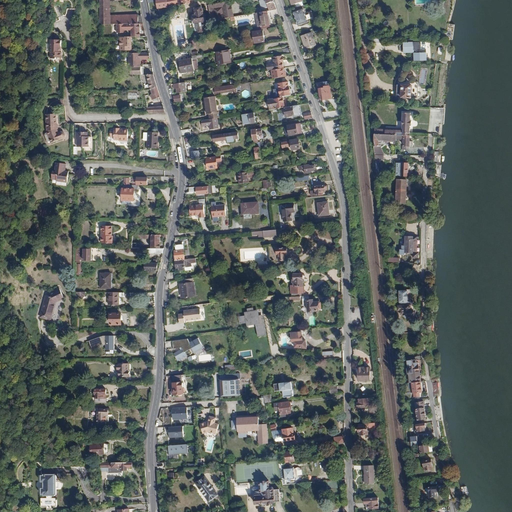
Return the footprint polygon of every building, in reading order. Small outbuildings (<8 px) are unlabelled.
[(100,0),(101,25),(118,25),(141,25),(143,25),(141,16),(110,15),(109,0),(100,0)] [(263,0),(268,12),(270,11),(277,10),(273,0),(263,0)] [(208,9),(211,25),(234,20),(231,5),(228,6),(228,4),(208,9)] [(295,14),(299,27),(309,24),(305,11),(295,14)] [(257,13),(259,27),(270,25),(268,12),(257,13)] [(202,13),(193,14),(197,36),(206,34),(202,13)] [(141,25),(118,25),(118,35),(124,35),(124,30),(132,30),(132,39),(140,39),(141,25)] [(263,32),(253,33),(255,45),(265,43),(263,32)] [(303,37),(307,51),(318,48),(314,34),(303,37)] [(121,42),(121,50),(132,50),(132,39),(123,39),(123,42),(121,42)] [(48,46),(48,53),(52,53),(52,60),(58,60),(58,59),(63,59),(63,53),(61,53),(62,47),(63,47),(63,41),(52,41),(52,46),(48,46)] [(404,41),(389,42),(389,45),(404,45),(405,51),(415,51),(414,49),(417,49),(417,51),(415,51),(415,60),(428,60),(427,41),(414,41),(404,41)] [(217,54),(219,66),(232,64),(230,51),(217,54)] [(152,61),(150,54),(131,53),(131,68),(143,68),(143,66),(142,61),(152,61)] [(178,60),(181,73),(195,70),(194,68),(192,57),(178,60)] [(274,64),(266,65),(267,70),(284,67),(282,57),(273,59),(274,64)] [(273,70),(274,79),(285,77),(284,69),(273,70)] [(152,93),(153,99),(162,98),(156,75),(148,75),(153,93),(152,93)] [(177,87),(177,92),(187,91),(186,81),(173,83),(174,88),(177,87)] [(416,83),(397,82),(397,95),(401,95),(401,96),(410,96),(410,95),(416,95),(416,83)] [(235,90),(234,84),(222,86),(223,88),(213,90),(214,93),(223,92),(223,93),(226,93),(226,91),(235,90)] [(279,90),(280,97),(292,95),(291,88),(279,90)] [(322,101),(331,100),(330,91),(327,91),(326,89),(321,90),(322,101)] [(215,95),(204,96),(207,111),(209,111),(209,116),(219,114),(218,108),(217,108),(215,95)] [(270,110),(285,107),(284,98),(275,99),(275,98),(269,99),(270,110)] [(294,106),(285,107),(287,116),(296,115),(294,106)] [(304,113),(305,120),(314,118),(312,111),(304,113)] [(255,113),(243,114),(244,125),(256,123),(255,113)] [(410,120),(410,113),(402,113),(401,127),(400,133),(402,133),(408,133),(409,133),(410,126),(411,126),(411,120),(410,120)] [(66,133),(65,132),(64,132),(63,132),(59,133),(57,130),(57,115),(47,115),(46,132),(52,143),(65,138),(66,137),(67,136),(67,134),(66,133)] [(219,128),(217,117),(201,120),(202,126),(209,125),(210,129),(219,128)] [(289,125),(290,134),(298,133),(297,124),(289,125)] [(114,128),(113,138),(119,138),(119,140),(128,140),(128,128),(114,128)] [(148,132),(147,147),(158,148),(158,142),(157,142),(157,139),(158,139),(158,132),(148,132)] [(77,137),(77,146),(88,147),(88,137),(86,137),(86,133),(76,133),(76,137),(77,137)] [(237,133),(213,137),(214,143),(227,141),(228,143),(234,142),(234,140),(238,139),(237,133)] [(396,133),(373,133),(375,146),(380,146),(381,143),(395,144),(396,133)] [(402,147),(402,150),(409,151),(409,147),(413,147),(413,145),(414,145),(414,143),(413,143),(413,141),(409,141),(410,136),(407,136),(402,135),(402,147)] [(301,138),(291,139),(292,145),(292,148),(302,147),(301,138)] [(375,146),(374,146),(374,155),(375,155),(384,155),(380,146),(375,146)] [(190,152),(191,161),(193,160),(199,160),(198,151),(190,152)] [(217,157),(208,158),(210,169),(220,167),(219,161),(224,161),(223,155),(217,156),(217,157)] [(56,180),(56,181),(67,183),(69,171),(63,170),(65,164),(56,162),(54,170),(52,170),(51,179),(56,180)] [(305,165),(305,172),(312,172),(312,170),(316,170),(316,165),(311,165),(311,164),(305,165)] [(240,172),(241,182),(250,181),(250,177),(255,177),(255,171),(240,172)] [(395,197),(395,203),(407,203),(407,180),(395,180),(395,192),(392,192),(392,197),(395,197)] [(310,190),(311,194),(323,193),(322,190),(324,190),(324,184),(314,185),(314,189),(310,190)] [(122,186),(122,201),(134,201),(134,190),(136,190),(136,186),(129,186),(123,186),(122,186)] [(215,186),(188,189),(189,194),(197,193),(197,196),(216,194),(215,186)] [(242,202),(243,213),(259,211),(258,200),(242,202)] [(318,203),(319,216),(329,215),(328,202),(318,203)] [(282,205),(284,222),(295,220),(294,212),(298,211),(297,204),(282,205)] [(214,218),(228,217),(227,206),(213,207),(214,218)] [(190,208),(191,218),(198,218),(198,220),(206,219),(205,207),(190,208)] [(102,227),(101,244),(113,244),(113,236),(112,236),(112,226),(107,226),(107,222),(99,221),(99,227),(102,227)] [(151,240),(151,247),(161,247),(161,234),(139,234),(139,240),(151,240)] [(401,241),(400,248),(404,248),(404,253),(412,253),(412,258),(418,258),(419,252),(417,252),(417,240),(417,236),(413,236),(405,236),(405,239),(404,241),(401,241)] [(279,253),(279,259),(286,259),(285,253),(288,253),(288,245),(276,246),(277,253),(279,253)] [(176,253),(177,262),(185,261),(186,261),(184,246),(176,247),(177,253),(176,253)] [(81,250),(81,258),(92,258),(92,247),(84,247),(84,251),(81,250)] [(146,261),(146,270),(157,270),(157,261),(146,261)] [(185,261),(177,262),(178,270),(180,270),(181,272),(186,271),(185,261)] [(102,272),(101,287),(113,287),(113,272),(102,272)] [(292,287),(292,294),(295,294),(301,294),(304,294),(303,274),(295,275),(295,280),(293,280),(293,283),(295,283),(295,286),(292,287)] [(184,283),(179,284),(179,288),(181,288),(182,297),(191,296),(191,289),(194,289),(193,282),(192,282),(192,278),(183,279),(184,283)] [(50,319),(55,301),(65,298),(62,288),(50,292),(49,296),(45,295),(40,317),(50,319)] [(411,291),(411,302),(414,302),(414,290),(402,290),(402,291),(411,291)] [(402,291),(403,303),(404,303),(409,302),(411,302),(411,291),(402,291)] [(110,292),(110,305),(120,305),(120,292),(110,292)] [(309,300),(309,311),(320,311),(320,300),(309,300)] [(405,310),(405,315),(410,315),(410,318),(416,318),(416,310),(413,310),(413,305),(409,305),(406,305),(406,306),(406,310),(405,310)] [(257,313),(254,311),(253,308),(248,309),(248,312),(246,313),(247,315),(238,317),(240,324),(247,322),(248,325),(255,324),(258,336),(267,335),(263,318),(262,318),(261,315),(258,316),(257,313)] [(179,315),(180,324),(185,323),(185,322),(203,319),(201,309),(184,311),(184,314),(179,315)] [(110,312),(110,324),(123,324),(123,312),(117,312),(117,310),(111,310),(111,312),(110,312)] [(290,333),(292,342),(294,342),(295,348),(306,349),(305,341),(302,341),(302,332),(290,333)] [(115,334),(106,334),(106,350),(115,351),(115,334)] [(174,354),(178,361),(188,356),(185,353),(193,348),(196,352),(204,346),(200,337),(190,342),(189,338),(177,340),(178,349),(175,351),(175,353),(174,354)] [(406,355),(408,367),(408,366),(408,361),(409,360),(409,359),(414,358),(414,360),(415,360),(415,354),(406,355)] [(414,358),(409,359),(409,360),(408,361),(408,366),(408,367),(408,372),(419,371),(418,365),(417,366),(416,360),(415,360),(414,360),(414,358)] [(119,370),(119,376),(129,376),(128,370),(127,370),(127,363),(117,363),(117,370),(119,370)] [(370,366),(357,367),(357,381),(371,381),(370,366)] [(419,371),(408,372),(409,383),(411,383),(420,382),(419,371)] [(221,396),(240,395),(239,378),(220,380),(221,396)] [(283,391),(284,398),(294,396),(293,389),(296,389),(295,381),(274,385),(275,392),(283,391)] [(173,394),(178,394),(179,397),(182,397),(183,394),(187,394),(187,382),(173,383),(173,388),(172,388),(173,394)] [(420,382),(411,383),(412,393),(413,393),(419,392),(422,392),(421,382),(420,382)] [(329,387),(330,394),(338,392),(337,386),(329,387)] [(107,387),(94,388),(95,403),(106,403),(106,393),(107,393),(107,387)] [(357,403),(357,408),(368,407),(367,398),(358,399),(358,403),(357,403)] [(290,402),(277,403),(278,415),(291,413),(290,402)] [(188,418),(188,407),(172,407),(172,418),(188,418)] [(108,408),(100,408),(100,413),(97,413),(97,420),(106,420),(106,414),(108,414),(108,408)] [(423,408),(415,409),(417,420),(425,419),(423,408)] [(216,433),(219,423),(215,422),(216,417),(210,416),(208,421),(200,423),(203,433),(208,431),(216,433)] [(258,417),(237,417),(237,420),(231,420),(231,428),(237,428),(238,433),(246,432),(246,430),(258,430),(259,443),(267,442),(267,424),(259,424),(258,417)] [(357,433),(359,433),(360,435),(368,435),(367,428),(369,428),(368,426),(378,425),(378,422),(356,424),(357,433)] [(425,422),(417,423),(418,430),(425,429),(424,426),(426,426),(425,422)] [(184,436),(183,425),(169,426),(170,438),(184,436)] [(276,432),(272,433),(274,443),(277,443),(295,440),(294,435),(293,429),(276,432)] [(108,445),(104,444),(88,444),(89,455),(104,455),(108,453),(108,445)] [(429,444),(420,445),(422,452),(430,451),(429,444)] [(188,453),(187,445),(168,446),(169,454),(188,453)] [(293,452),(284,454),(285,463),(294,462),(293,452)] [(431,459),(423,460),(424,471),(431,471),(430,465),(432,465),(431,459)] [(132,461),(99,462),(99,470),(106,470),(106,472),(121,472),(121,469),(126,469),(126,466),(132,466),(132,461)] [(364,465),(364,476),(365,483),(374,483),(374,475),(373,465),(364,465)] [(294,468),(283,469),(284,479),(295,478),(294,468)] [(55,495),(55,493),(57,493),(56,474),(55,474),(55,472),(43,472),(43,474),(41,474),(41,481),(43,481),(43,487),(41,487),(41,494),(43,494),(43,495),(47,495),(47,497),(41,498),(41,507),(47,506),(47,509),(52,509),(52,506),(56,506),(56,497),(52,497),(52,495),(55,495)] [(218,494),(203,477),(195,484),(209,501),(218,494)] [(253,494),(254,505),(275,503),(279,503),(279,499),(282,499),(283,498),(283,496),(282,494),(281,493),(280,493),(279,493),(279,490),(274,489),(270,489),(269,482),(260,483),(261,493),(253,494)] [(436,485),(428,486),(429,496),(434,496),(434,491),(436,491),(436,485)] [(138,488),(129,488),(133,498),(142,497),(138,488)] [(377,497),(363,498),(364,504),(366,504),(366,510),(368,509),(378,509),(377,497)]
